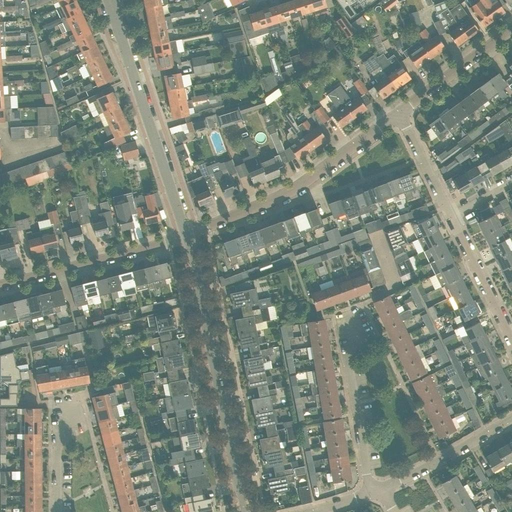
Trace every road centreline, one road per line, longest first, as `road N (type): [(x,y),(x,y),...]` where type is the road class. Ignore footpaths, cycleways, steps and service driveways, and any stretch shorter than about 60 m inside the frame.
road 1 (residential): [(243,511),(187,236)]
road 2 (residential): [(187,236),(107,0)]
road 3 (residential): [(187,236),(284,195),(401,112)]
road 4 (residential): [(0,288),(187,236)]
road 5 (residential): [(369,494),(349,371),(351,313)]
road 6 (residential): [(380,489),(511,417)]
road 7 (residential): [(511,342),(451,216)]
road 8 (residential): [(401,112),(511,30)]
road 9 (residential): [(57,511),(56,411),(78,404)]
